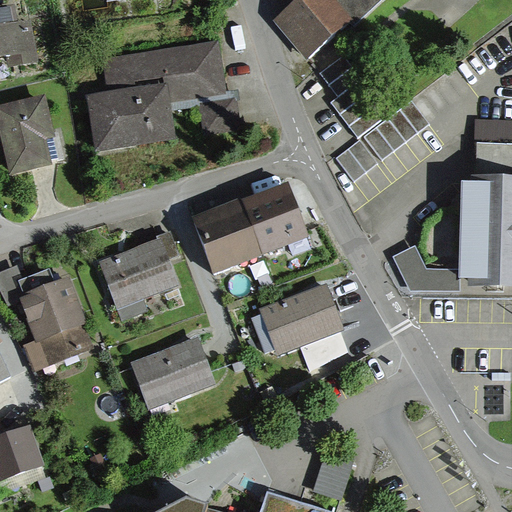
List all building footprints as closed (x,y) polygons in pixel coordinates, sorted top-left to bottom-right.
[(296,0),(298,2),(279,21),(313,56),(371,0),(296,0)] [(11,10),(0,10),(0,54),(10,54),(11,65),(32,63),(28,22),(13,24),(11,10)] [(220,95),(212,46),(106,62),(111,95),(92,98),(101,155),(176,143),(170,109),(199,105),(204,137),(237,132),(231,93),(220,95)] [(338,98),(331,104),(358,138),(379,121),(352,87),(361,80),(343,58),(320,75),(338,98)] [(43,98),(0,109),(0,133),(10,172),(49,162),(43,140),(54,137),(43,98)] [(332,159),(351,183),(425,126),(406,102),(332,159)] [(511,147),(471,147),(470,273),(511,273),(511,147)] [(289,186),(239,205),(258,257),(308,238),(289,186)] [(210,275),(258,257),(239,205),(190,223),(210,275)] [(168,238),(98,265),(120,319),(140,311),(136,302),(176,286),(166,260),(175,256),(168,238)] [(408,291),(458,292),(459,270),(425,270),(412,246),(392,256),(408,291)] [(0,274),(0,288),(8,308),(24,301),(50,365),(92,348),(65,281),(54,285),(49,272),(20,283),(14,268),(0,274)] [(321,282),(265,304),(286,357),(342,335),(321,282)] [(193,342),(131,366),(149,411),(211,386),(193,342)] [(28,430),(0,440),(0,479),(2,484),(43,467),(28,430)] [(346,500),(355,464),(326,457),(317,493),(346,500)] [(333,511),(268,492),(261,511),(210,511),(204,510),(203,511),(333,511)]
